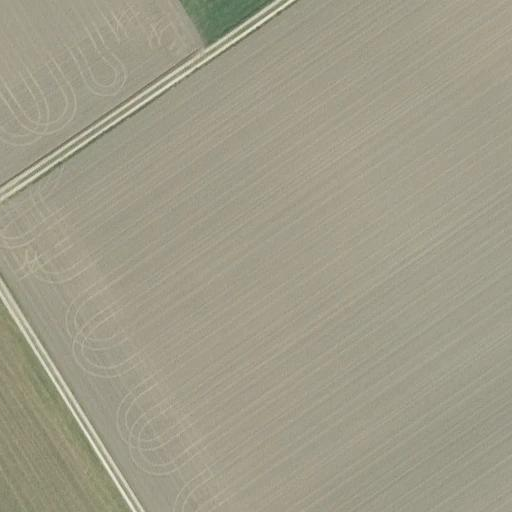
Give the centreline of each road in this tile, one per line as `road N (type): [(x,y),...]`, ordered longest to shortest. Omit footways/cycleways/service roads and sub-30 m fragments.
road 1 (track): [(301,0),(0,211)]
road 2 (track): [(139,511),(0,279)]
